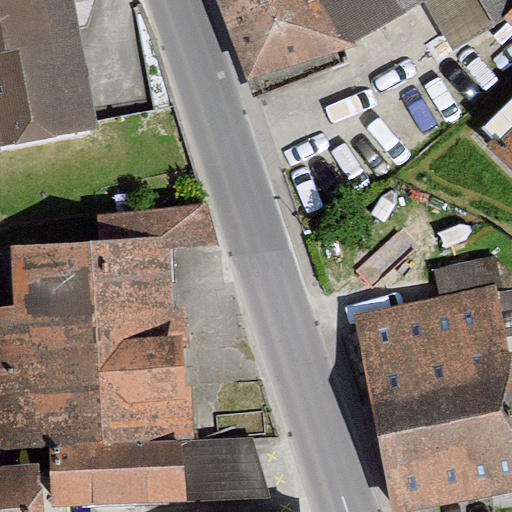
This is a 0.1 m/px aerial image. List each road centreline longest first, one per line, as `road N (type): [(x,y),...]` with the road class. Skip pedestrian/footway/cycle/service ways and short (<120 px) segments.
road 1 (tertiary): [(346,511),(176,0)]
road 2 (unknown): [(264,140),(432,56)]
